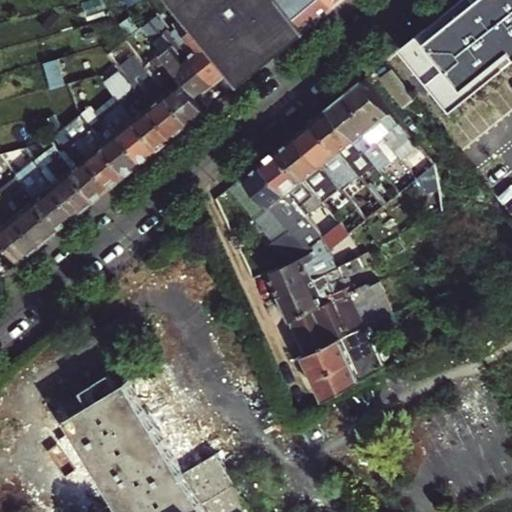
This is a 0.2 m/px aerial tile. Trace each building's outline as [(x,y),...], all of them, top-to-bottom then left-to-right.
[(113,0),(124,13),(135,10),(126,0),(113,0)] [(309,27),(286,0),(178,0),(189,13),(234,69),(243,80),(309,27)] [(342,0),(286,0),(309,27),(342,0)] [(456,109),(511,63),(511,0),(462,0),(405,47),(456,109)] [(134,16),(137,13),(135,10),(124,13),(138,31),(143,27),(134,16)] [(234,69),(189,13),(185,17),(193,27),(188,32),(196,42),(190,47),(219,82),(234,69)] [(202,96),(219,82),(190,47),(183,39),(171,48),(162,38),(158,42),(165,51),(202,96)] [(103,67),(118,62),(110,52),(108,50),(100,52),(103,67)] [(202,96),(165,51),(148,65),(194,120),(211,107),(202,96)] [(176,135),(194,120),(148,65),(131,78),(138,88),(176,135)] [(121,66),(109,69),(130,95),(138,88),(131,78),(121,66)] [(420,140),(368,76),(351,91),(378,124),(387,136),(402,154),(420,140)] [(160,148),(176,135),(138,88),(130,95),(124,100),(128,106),(135,101),(144,112),(137,118),(160,148)] [(332,105),(381,166),(387,174),(395,167),(391,162),(394,159),(380,142),(378,140),(374,143),(366,133),(378,124),(351,91),(332,105)] [(122,130),(145,160),(160,148),(137,118),(128,106),(124,100),(109,113),(112,117),(119,112),(129,124),(122,130)] [(372,172),(381,166),(332,105),(317,118),(356,167),(363,162),(372,172)] [(106,142),(130,172),(145,160),(122,130),(112,117),(109,113),(101,120),(113,137),(106,142)] [(115,185),(130,172),(106,142),(93,126),(84,115),(67,127),(79,140),(115,185)] [(358,170),(356,167),(317,118),(300,132),(325,163),(334,157),(348,175),(353,171),(354,173),(358,170)] [(378,140),(380,142),(387,136),(378,124),(366,133),(374,143),(378,140)] [(336,187),(341,183),(325,163),(300,132),(282,146),(316,188),(324,182),(330,189),(335,186),(336,187)] [(52,149),(57,145),(51,138),(45,140),(52,149)] [(63,153),(99,197),(115,185),(79,140),(63,153)] [(407,160),(424,146),(420,140),(402,154),(407,160)] [(27,145),(20,147),(37,170),(42,165),(38,160),(27,145)] [(80,213),(99,197),(63,153),(57,145),(52,149),(57,157),(51,162),(63,178),(56,183),(80,213)] [(282,146),(266,159),(311,216),(316,212),(313,209),(306,200),(318,191),(316,188),(282,146)] [(57,157),(52,149),(38,160),(42,165),(46,169),(56,183),(63,178),(51,162),(57,157)] [(248,174),(263,192),(299,239),(284,246),(281,247),(288,263),(317,249),(315,245),(327,235),(318,224),(311,216),(266,159),(248,174)] [(37,170),(24,180),(27,185),(39,198),(45,193),(34,179),(40,174),(46,169),(42,165),(37,170)] [(46,169),(40,174),(34,179),(45,193),(39,198),(62,227),(80,213),(56,183),(46,169)] [(263,192),(248,174),(233,186),(281,247),(284,246),(299,239),(263,192)] [(23,188),(27,185),(24,180),(19,184),(23,188)] [(43,243),(62,227),(39,198),(27,185),(23,188),(14,195),(25,209),(19,214),(43,243)] [(313,209),(324,199),(318,191),(306,200),(313,209)] [(387,195),(382,199),(386,204),(392,200),(387,195)] [(24,258),(43,243),(19,214),(8,200),(3,204),(0,206),(0,214),(7,224),(0,230),(24,258)] [(318,224),(327,235),(343,222),(334,211),(318,224)] [(369,218),(363,211),(345,224),(351,232),(369,218)] [(271,271),(281,294),(348,263),(336,240),(351,232),(345,224),(343,222),(327,235),(315,245),(317,249),(288,263),(271,271)] [(348,263),(281,294),(293,319),(358,290),(355,283),(337,291),(334,283),(365,268),(360,257),(348,263)] [(385,278),(358,290),(293,319),(307,351),(377,318),(399,308),(385,278)] [(386,338),(377,318),(307,351),(316,372),(386,338)] [(328,397),(396,361),(386,338),(316,372),(328,397)] [(130,511),(191,511),(242,485),(222,450),(189,469),(133,377),(123,383),(115,370),(88,387),(96,399),(72,415),(130,511)] [(258,511),(242,485),(191,511),(258,511)]
